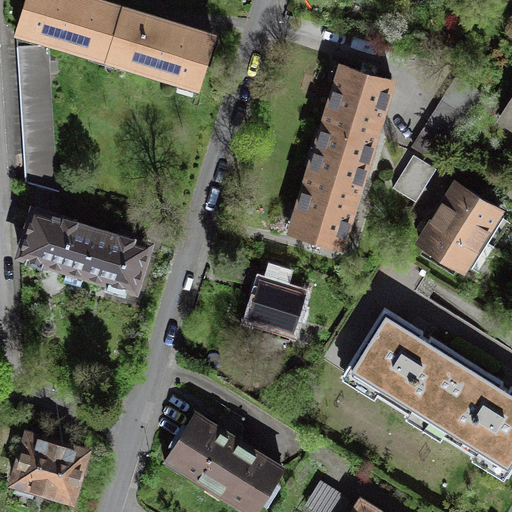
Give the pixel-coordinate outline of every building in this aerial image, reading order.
[(57,49),(57,42),(90,52),(91,50),(108,55),(106,63),(123,9),(94,0),(27,0),(18,30),(19,30),(17,36),(25,181),(58,191),(49,47),(57,49)] [(123,9),(106,63),(106,64),(109,56),(126,61),(125,62),(179,79),(180,78),(196,83),(196,85),(198,85),(212,36),(174,24),(174,23),(168,21),(161,18),(160,20),(123,9)] [(324,130),(319,147),(366,162),(375,131),(377,131),(379,124),(381,117),(380,117),(391,79),(342,64),(342,66),(344,67),(338,84),(336,83),(322,129),(324,130)] [(436,112),(414,147),(439,163),(483,93),(458,77),(436,112)] [(511,89),(495,117),(511,128),(511,89)] [(366,162),(319,147),(313,165),(312,165),(297,211),(299,211),(294,228),(292,228),(292,229),(341,244),(352,207),(354,207),(356,200),(358,194),(356,193),(366,162)] [(415,155),(395,188),(416,201),(426,185),(436,168),(415,155)] [(453,174),(413,239),(463,271),(484,237),(504,206),(453,174)] [(85,273),(99,228),(77,221),(78,219),(71,217),(63,215),(63,217),(59,216),(58,191),(25,181),(27,208),(33,209),(20,253),(43,260),(42,261),(68,269),(68,268),(85,273)] [(99,228),(85,273),(108,280),(106,287),(124,293),(126,286),(135,289),(149,244),(133,239),(134,236),(133,235),(132,236),(127,235),(121,233),(121,232),(120,231),(119,234),(99,228)] [(304,293),(253,277),(256,266),(233,260),(229,273),(252,281),(251,285),(257,288),(256,292),(255,297),(249,317),(264,321),(261,331),(289,340),(304,293)] [(426,423),(466,359),(431,336),(429,340),(424,337),(420,334),(422,331),(385,307),(344,372),(426,423)] [(511,323),(511,310),(509,309),(503,318),(511,323)] [(502,381),(466,359),(426,423),(508,474),(511,467),(511,387),(511,386),(509,390),(504,387),(500,384),(502,381)] [(231,436),(195,414),(167,457),(254,511),(281,468),(231,436)] [(13,481),(18,482),(16,490),(31,495),(34,487),(71,498),(86,450),(57,441),(28,433),(13,481)] [(335,494),(319,484),(307,502),(322,511),(347,511),(352,505),(335,494)] [(382,511),(362,499),(353,511),(382,511)]
